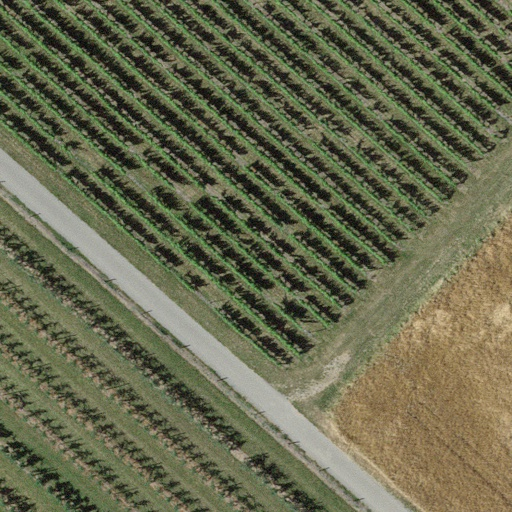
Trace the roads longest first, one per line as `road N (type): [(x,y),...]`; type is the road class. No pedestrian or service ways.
road 1 (track): [(0,165),(390,511)]
road 2 (track): [(511,174),(300,402),(290,424)]
